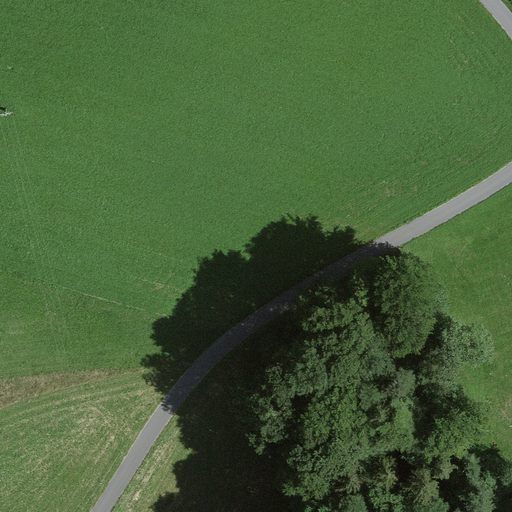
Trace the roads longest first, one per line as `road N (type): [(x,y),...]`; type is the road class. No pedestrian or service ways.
road 1 (track): [(383,247),(231,342),(160,421),(101,511)]
road 2 (track): [(511,172),(383,247)]
